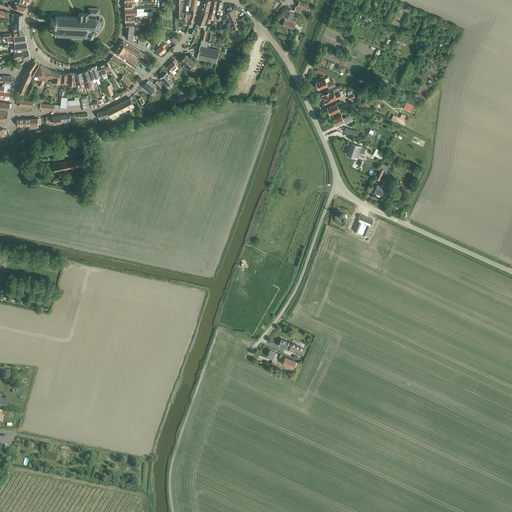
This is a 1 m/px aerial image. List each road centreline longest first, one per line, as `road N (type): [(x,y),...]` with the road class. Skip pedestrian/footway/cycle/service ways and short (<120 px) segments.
road 1 (residential): [(340,185),(288,61),(228,0)]
road 2 (residential): [(340,185),(295,289),(249,354)]
road 3 (residential): [(11,116),(100,108),(164,60)]
road 4 (unclassified): [(511,271),(396,220)]
